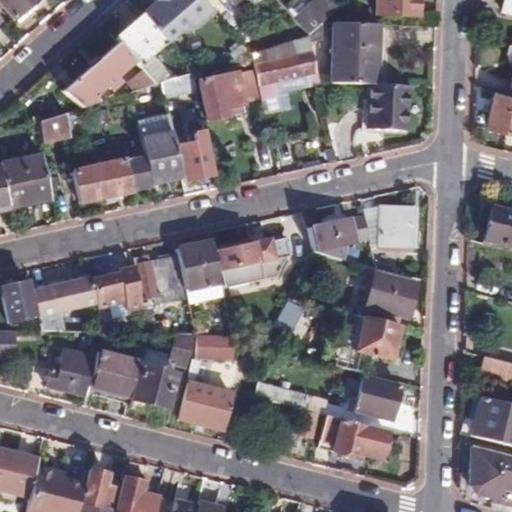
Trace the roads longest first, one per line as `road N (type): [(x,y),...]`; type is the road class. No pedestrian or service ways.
road 1 (residential): [(449,159),(0,256)]
road 2 (residential): [(0,405),(415,511)]
road 3 (residential): [(449,159),(437,511)]
road 4 (residential): [(453,0),(449,159)]
road 5 (residential): [(94,0),(0,85)]
